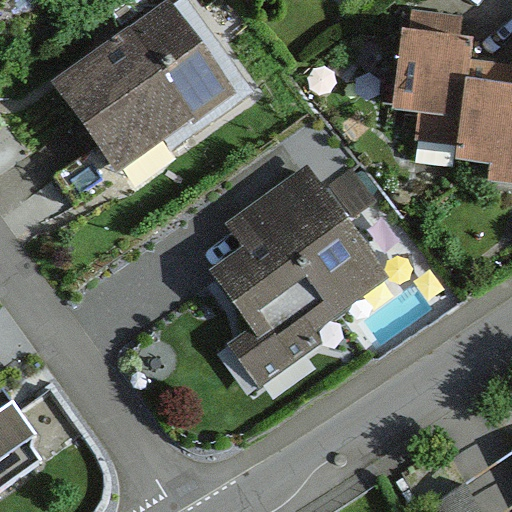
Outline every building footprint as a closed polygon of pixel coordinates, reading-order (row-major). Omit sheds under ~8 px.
[(175,5),(61,86),(124,175),(238,94),(175,5)] [(400,112),(470,121),(474,84),(479,44),(409,35),(400,112)] [(511,88),(474,84),(470,121),(464,164),(511,169),(511,88)] [(389,278),(309,169),(238,220),(258,247),(217,276),(256,330),(234,346),(265,389),(329,343),(319,329),(389,278)] [(0,478),(43,449),(5,396),(0,399),(0,478)]
